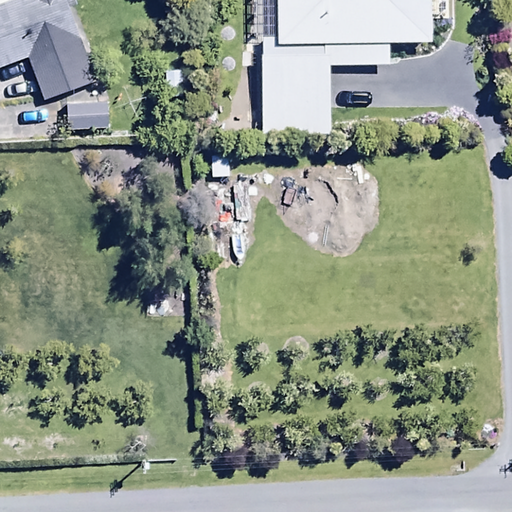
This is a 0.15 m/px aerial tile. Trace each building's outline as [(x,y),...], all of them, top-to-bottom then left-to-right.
[(0,0),(0,76),(30,68),(42,107),(101,89),(74,0),(0,0)] [(278,0),(278,45),(263,45),(263,144),(333,144),(333,74),(391,74),(391,53),(434,53),(434,25),(448,25),(447,0),(278,0)] [(174,37),(150,50),(163,73),(186,60),(174,37)] [(108,109),(67,110),(67,136),(109,136),(108,109)] [(231,159),(209,160),(210,185),(232,185),(231,159)]
